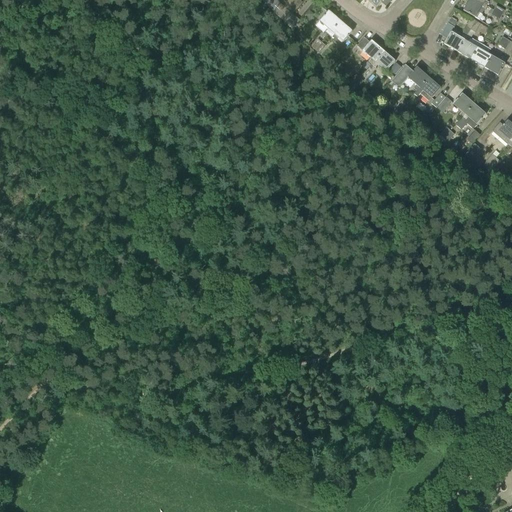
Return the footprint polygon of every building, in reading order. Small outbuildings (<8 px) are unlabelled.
[(278,0),(259,0),(270,10),(278,0)] [(302,4),(301,3),(297,0),(296,0),(290,7),(288,10),(287,11),(278,3),(271,11),(273,13),(291,29),(298,20),(292,15),(302,4)] [(481,15),(484,11),(486,6),(475,0),(469,0),(463,11),(475,18),(478,13),(481,15)] [(496,7),(493,10),(502,15),(504,12),(496,7)] [(309,10),(304,15),(309,19),(313,15),(309,10)] [(499,21),(502,15),(493,10),(490,15),(499,21)] [(325,33),(328,36),(340,22),(328,12),(319,22),(328,30),(325,33)] [(510,15),(506,13),(502,21),(505,23),(510,15)] [(458,52),(466,38),(463,36),(461,39),(450,33),(456,23),(448,18),(439,34),(447,39),(444,44),(458,52)] [(470,30),(475,22),(471,19),(466,28),(464,31),(468,34),(470,30)] [(343,42),(351,32),(340,22),(328,36),(322,44),(315,52),(319,55),(332,39),(334,35),(343,42)] [(480,24),(475,22),(470,30),(475,33),(480,24)] [(458,52),(471,60),(477,49),(480,44),(471,39),(470,40),(466,38),(458,52)] [(504,50),(509,42),(506,40),(502,38),(497,46),(504,50)] [(311,48),(315,52),(322,44),(318,40),(311,48)] [(368,63),(371,65),(383,52),(371,42),(362,51),(371,59),(368,63)] [(477,49),(471,60),(484,68),(493,53),(489,51),(487,55),(477,49)] [(394,62),(383,52),(371,65),(374,68),(378,65),(386,72),(394,62)] [(497,56),(493,53),(484,68),(498,76),(504,65),(495,59),(497,56)] [(405,66),(391,82),(397,87),(401,86),(407,78),(416,86),(413,89),(416,92),(427,78),(416,68),(413,72),(405,66)] [(347,83),(352,88),(359,79),(354,75),(347,83)] [(439,89),(427,78),(416,92),(413,95),(417,98),(420,95),(428,103),(431,99),(439,89)] [(363,82),(359,79),(352,88),(355,91),(363,82)] [(440,94),(431,104),(436,108),(445,98),(440,94)] [(459,116),(462,118),(474,105),(462,95),(453,105),(462,112),(459,116)] [(438,108),(443,113),(452,103),(446,98),(438,108)] [(394,110),(397,113),(404,105),(401,102),(394,110)] [(409,109),(404,105),(397,113),(401,117),(409,109)] [(474,105),(462,118),(465,121),(464,122),(473,130),(477,125),(476,125),(485,115),(474,105)] [(493,132),(509,146),(511,141),(511,125),(507,121),(504,119),(493,132)] [(435,142),(439,145),(451,132),(446,128),(435,142)] [(454,135),(451,132),(439,145),(443,148),(454,135)] [(466,141),(471,145),(479,136),(474,132),(466,141)] [(461,160),(467,166),(480,150),(474,145),(462,159),(461,160)] [(491,155),(485,163),(489,166),(495,159),(491,155)] [(495,159),(489,166),(493,169),(499,162),(495,159)] [(489,166),(483,173),(489,178),(495,171),(493,169),(489,166)] [(465,508),(471,511),(474,507),(469,503),(465,508)]
